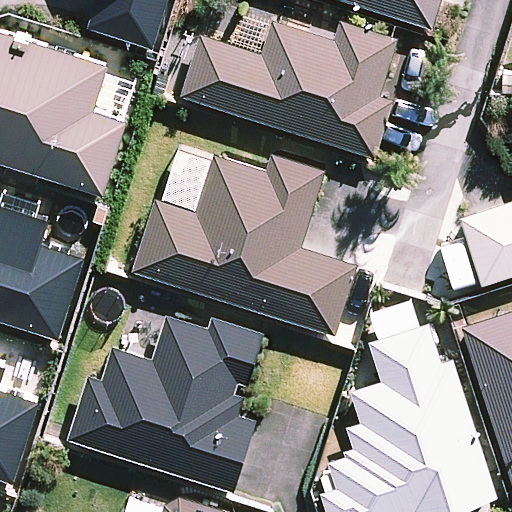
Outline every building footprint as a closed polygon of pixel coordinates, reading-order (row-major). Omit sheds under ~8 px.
[(97,0),(90,21),(156,41),(169,0),(97,0)] [(344,0),(432,28),(441,0),(344,0)] [(181,94),(377,156),(395,98),(381,93),(399,37),(342,19),(335,39),(274,20),(263,53),(201,33),(181,94)] [(0,154),(108,190),(133,114),(97,102),(111,61),(2,26),(0,33),(0,154)] [(511,137),(510,138),(511,146),(511,188),(465,204),(485,268),(511,259),(511,137)] [(133,268),(336,333),(359,261),(302,243),(326,168),(273,151),(267,169),(214,152),(196,209),(156,197),(133,268)] [(0,312),(61,332),(88,250),(45,237),(53,214),(0,197),(0,187),(2,183),(0,182),(0,312)] [(511,301),(468,315),(511,454),(511,301)] [(495,481),(444,308),(374,329),(385,367),(354,377),(363,406),(357,430),(323,474),(334,511),(396,511),(396,510),(495,481)] [(69,436),(234,489),(257,418),(239,413),(245,394),(236,391),(239,381),(248,383),(264,331),(212,315),(209,326),(167,313),(153,357),(113,344),(103,378),(89,373),(69,436)] [(0,467),(21,474),(47,394),(5,381),(12,359),(0,355),(0,467)] [(241,511),(181,493),(165,502),(161,511),(241,511)]
